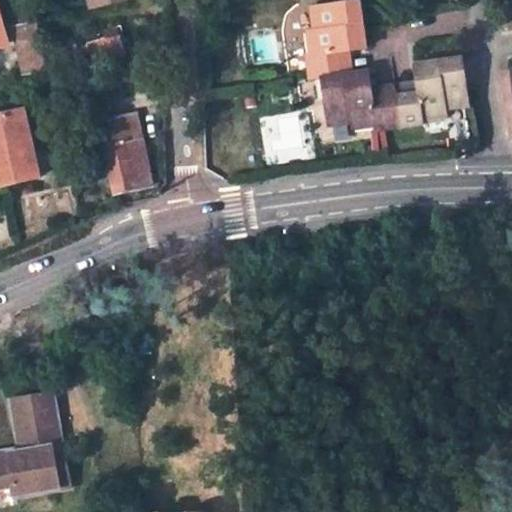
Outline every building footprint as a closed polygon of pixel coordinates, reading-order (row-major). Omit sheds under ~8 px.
[(0,41),(6,40),(4,28),(26,23),(31,49),(20,52),(25,73),(50,68),(38,8),(36,0),(28,0),(0,6),(0,41)] [(124,0),(90,0),(92,8),(124,0)] [(360,2),(312,8),(315,31),(308,32),(311,55),(306,56),(309,79),(322,78),(342,75),(338,52),(350,50),(367,48),(360,2)] [(102,39),(119,35),(117,27),(100,32),(102,39)] [(124,56),(119,35),(102,39),(88,43),(93,65),(124,56)] [(93,65),(88,43),(83,44),(87,66),(93,65)] [(353,73),(350,50),(338,52),(342,75),(353,73)] [(463,57),(415,63),(417,81),(419,93),(397,96),(402,127),(424,124),(423,120),(448,116),(447,109),(470,106),(463,57)] [(373,87),(371,70),(353,73),(342,75),(322,78),(329,126),(353,122),(354,128),(378,125),(378,130),(402,127),(397,96),(375,100),(373,87)] [(417,81),(395,84),(397,96),(419,93),(417,81)] [(375,100),(397,96),(395,84),(373,87),(375,100)] [(25,109),(0,114),(0,148),(0,149),(0,180),(1,186),(40,177),(25,109)] [(156,185),(140,115),(99,124),(115,194),(156,185)] [(19,449),(0,452),(0,487),(12,485),(15,497),(60,489),(55,465),(65,463),(52,393),(11,400),(16,425),(26,423),(30,447),(19,449)] [(26,423),(16,425),(19,449),(30,447),(26,423)] [(419,455),(428,466),(435,459),(425,449),(419,455)] [(70,487),(65,463),(55,465),(60,489),(70,487)]
